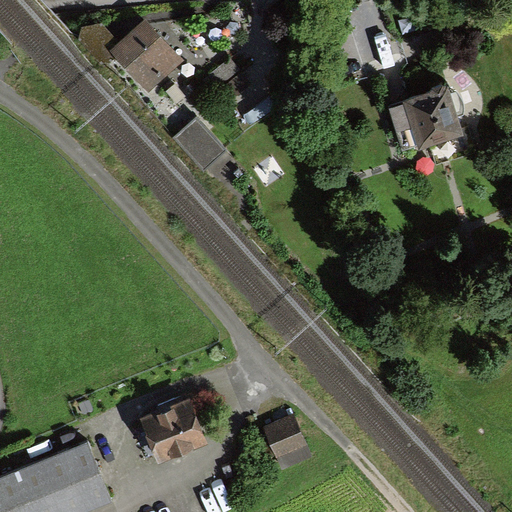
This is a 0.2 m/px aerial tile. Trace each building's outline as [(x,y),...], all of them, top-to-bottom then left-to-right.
[(145,18),(110,53),(150,92),(184,56),(145,18)] [(232,56),(213,72),(235,99),(254,83),(232,56)] [(388,102),(402,162),(464,147),(450,88),(388,102)] [(198,115),(174,137),(218,186),(243,164),(198,115)] [(484,308),(490,326),(511,319),(511,306),(510,300),(484,308)] [(173,403),(143,413),(158,457),(210,439),(195,395),(173,403)] [(265,426),(284,467),(312,454),(293,413),(265,426)] [(86,440),(0,477),(0,511),(74,511),(111,496),(86,440)]
